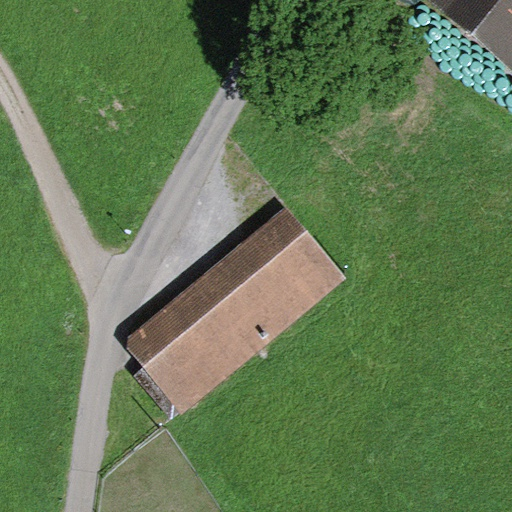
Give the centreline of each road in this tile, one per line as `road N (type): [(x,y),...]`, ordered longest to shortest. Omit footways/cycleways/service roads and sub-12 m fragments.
road 1 (residential): [(79,511),(114,318),(289,0)]
road 2 (track): [(0,70),(85,254),(126,292)]
